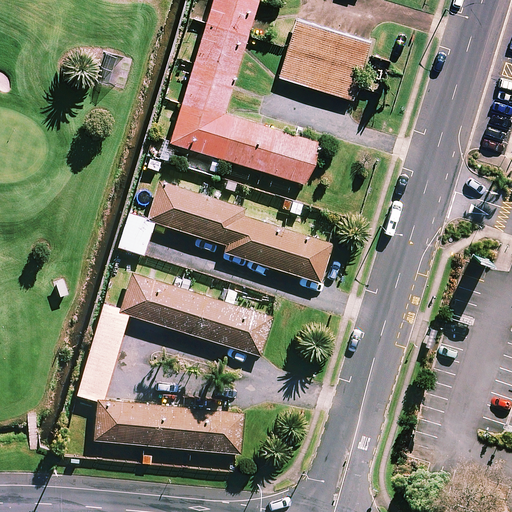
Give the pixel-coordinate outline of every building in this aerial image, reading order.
[(214,0),(171,145),(180,147),(307,186),(319,144),(224,115),(259,0),(214,0)] [(371,43),(298,21),(280,80),(353,102),(371,43)] [(247,212),(160,183),(148,221),(227,247),(225,253),(320,284),(332,246),(245,218),(247,212)] [(154,224),(128,216),(118,248),(144,256),(154,224)] [(188,292),(190,284),(176,280),(173,287),(133,274),(121,309),(119,309),(102,304),(75,396),(98,403),(94,442),(143,447),(143,454),(152,455),(153,448),(239,456),(243,415),(202,411),(203,401),(195,400),(194,410),(102,402),(127,315),(260,357),(273,319),(231,305),(236,289),(223,285),(218,301),(188,292)]
